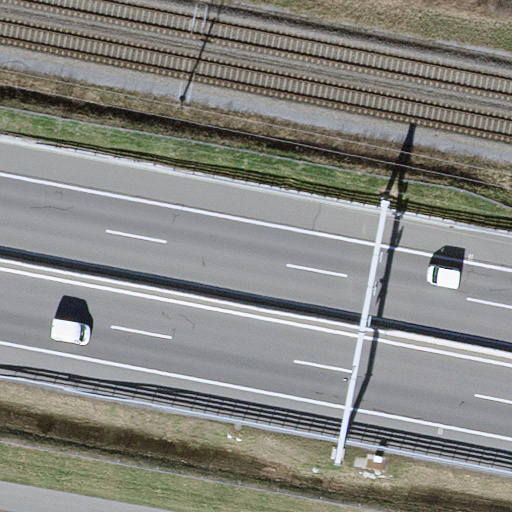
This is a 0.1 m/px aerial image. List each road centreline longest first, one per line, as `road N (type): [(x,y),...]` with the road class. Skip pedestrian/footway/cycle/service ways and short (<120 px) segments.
road 1 (motorway): [(0,307),(511,404)]
road 2 (motorway): [(511,305),(0,208)]
